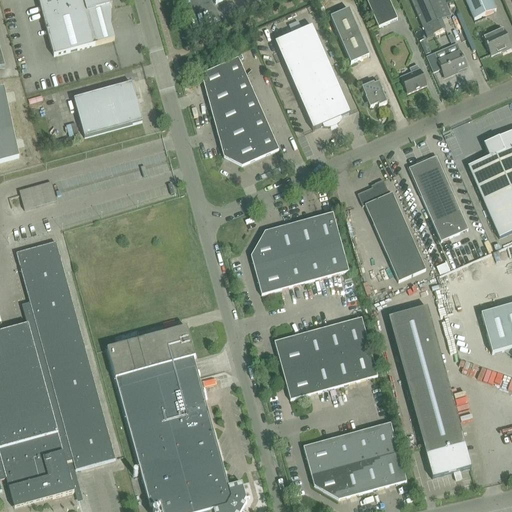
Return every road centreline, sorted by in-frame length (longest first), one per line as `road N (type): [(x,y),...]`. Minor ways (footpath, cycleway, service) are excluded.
road 1 (unclassified): [(202,224),(511,83)]
road 2 (unclassified): [(282,511),(202,224)]
road 3 (unknown): [(187,171),(0,232)]
road 4 (unclassified): [(0,197),(7,187),(179,143)]
road 5 (unclassified): [(179,143),(141,0)]
